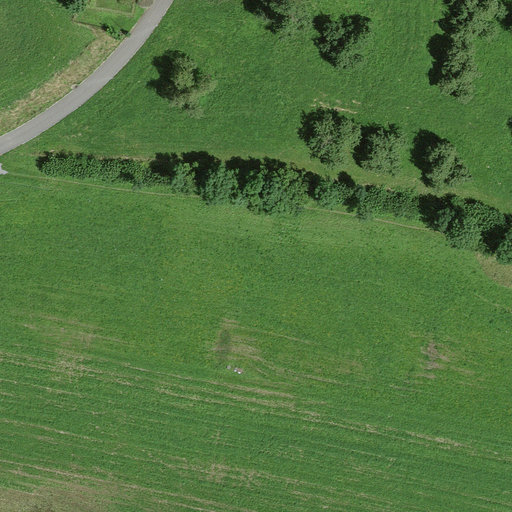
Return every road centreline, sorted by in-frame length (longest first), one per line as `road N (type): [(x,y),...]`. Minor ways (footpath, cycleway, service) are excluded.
road 1 (track): [(0,168),(322,216),(511,267)]
road 2 (residential): [(0,146),(79,97),(164,0)]
